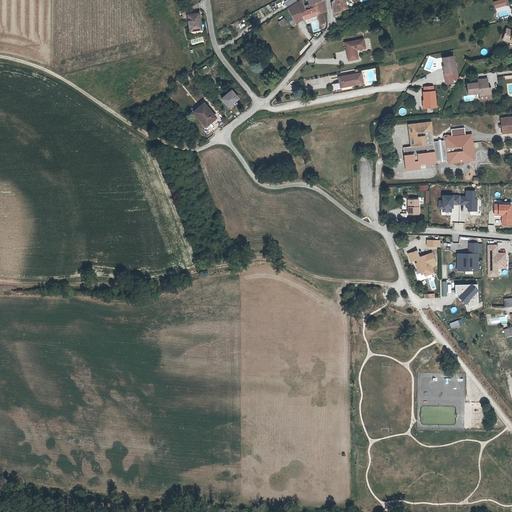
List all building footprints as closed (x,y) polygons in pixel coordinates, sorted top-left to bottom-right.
[(292,9),(298,6),(302,17),(308,15),(315,13),(315,12),(313,6),(310,7),(304,9),(303,4),(301,0),(295,0),(287,5),(287,6),(294,20),(296,19),(292,9)] [(333,0),(331,3),(333,13),(350,8),(348,0),(333,0)] [(325,9),(323,3),(314,6),(313,6),(315,12),(320,10),(325,9)] [(296,19),(302,17),(298,6),(292,9),(296,19)] [(315,13),(315,15),(317,22),(323,20),(320,10),(315,12),(315,13)] [(189,31),(199,31),(199,23),(201,23),(201,14),(189,14),(189,31)] [(283,15),(277,19),(280,23),(285,19),(283,15)] [(362,39),(344,43),(347,60),(356,58),(355,50),(364,48),(362,39)] [(442,62),(443,66),(446,65),(447,73),(451,72),(457,71),(454,56),(443,58),(444,62),(442,62)] [(200,70),(204,75),(210,71),(206,66),(200,70)] [(458,79),(457,71),(451,72),(452,78),(445,79),(446,84),(453,83),(453,80),(458,79)] [(184,76),(189,82),(193,79),(188,73),(184,76)] [(360,73),(337,77),(339,86),(361,83),(360,73)] [(487,78),(479,79),(479,82),(477,82),(473,83),(473,80),(468,81),(468,83),(466,84),(467,94),(478,93),(479,95),(491,94),(490,87),(488,87),(488,85),(487,78)] [(233,90),(223,99),(229,107),(240,98),(233,90)] [(421,96),(422,99),(425,99),(425,107),(435,107),(434,91),(423,91),(423,96),(421,96)] [(205,102),(197,108),(205,118),(203,120),(206,125),(217,117),(205,102)] [(205,118),(197,108),(194,110),(203,120),(205,118)] [(511,116),(500,118),(501,134),(511,132),(511,116)] [(432,121),(408,124),(411,146),(403,147),(406,170),(429,168),(429,165),(448,162),(449,164),(476,161),(472,133),(466,134),(466,127),(451,129),(452,135),(448,134),(448,135),(446,134),(444,136),(444,140),(442,140),(442,139),(439,140),(439,141),(434,141),(434,137),(432,121)] [(466,197),(460,197),(460,204),(467,204),(467,210),(477,210),(477,200),(475,200),(475,191),(466,191),(466,197)] [(419,198),(409,198),(409,213),(419,213),(419,198)] [(482,242),(468,242),(468,254),(456,254),(456,270),(478,270),(478,254),(482,254),(482,242)] [(498,245),(487,245),(487,276),(498,276),(498,270),(505,270),(505,254),(498,254),(498,245)] [(416,251),(407,254),(410,262),(413,261),(419,259),(418,258),(416,251)] [(431,253),(421,257),(424,264),(421,265),(420,264),(419,263),(414,265),(417,272),(419,271),(421,275),(423,274),(424,277),(432,274),(430,267),(435,266),(431,253)] [(413,261),(414,265),(419,263),(420,264),(421,265),(424,264),(421,257),(418,258),(419,259),(413,261)] [(491,337),(482,339),(492,370),(501,367),(491,337)]
